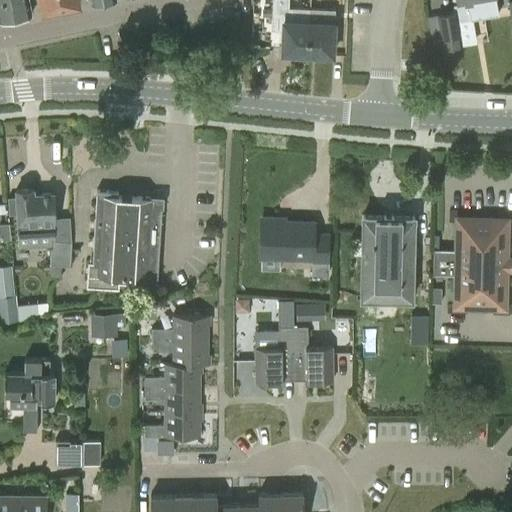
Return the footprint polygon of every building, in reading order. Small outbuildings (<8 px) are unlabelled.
[(0,0),(0,19),(31,14),(32,13),(29,0),(0,0)] [(79,5),(78,0),(41,0),(44,12),(45,11),(79,5)] [(282,53),(307,54),(310,9),(289,8),(289,0),(272,0),(272,8),(272,16),(271,26),(283,27),(282,53)] [(452,5),(452,7),(436,10),(437,14),(442,47),(460,44),(456,19),(498,13),(496,0),(458,0),(459,4),(452,5)] [(272,16),(272,8),(262,8),(262,16),(272,16)] [(335,9),(310,9),(307,54),(333,55),(334,23),(335,9)] [(34,194),(34,188),(16,189),(18,222),(27,221),(27,232),(56,230),(54,193),(34,194)] [(157,285),(158,273),(163,197),(118,194),(118,190),(98,189),(92,274),(88,274),(88,285),(120,287),(120,283),(157,285)] [(364,215),(362,273),(362,297),(413,298),(414,273),(415,216),(364,215)] [(313,257),(313,273),(329,274),(330,233),(315,233),(316,221),(275,220),(275,217),(263,216),(263,220),(262,220),(261,256),(313,257)] [(434,249),(434,262),(506,263),(508,219),(458,218),(457,249),(434,249)] [(70,266),(72,242),(51,241),(50,265),(49,273),(49,277),(61,278),(61,273),(62,265),(70,266)] [(505,307),(506,273),(506,263),(434,262),(433,275),(456,275),(455,306),(505,307)] [(12,264),(0,265),(0,294),(15,294),(12,264)] [(293,316),(294,316),(293,304),(292,304),(292,298),(269,299),(270,319),(293,319),(293,316)] [(145,302),(145,310),(156,310),(155,301),(145,302)] [(294,316),(298,315),(298,318),(307,317),(307,304),(293,304),(294,316)] [(116,331),(116,325),(124,324),(123,310),(90,311),(90,333),(116,331)] [(153,329),(153,337),(208,337),(208,315),(174,315),(174,328),(153,329)] [(256,383),(283,382),(283,378),(295,378),(294,323),(278,323),(279,347),(255,347),(256,383)] [(306,323),(294,323),(295,378),(306,377),(306,382),(334,381),(333,346),(308,347),(306,323)] [(173,351),(173,362),(173,363),(200,363),(200,365),(208,365),(208,337),(153,337),(153,351),(173,351)] [(24,407),(24,431),(38,431),(38,407),(38,401),(54,401),(54,373),(50,373),(50,358),(26,358),(25,371),(5,371),(5,390),(10,390),(10,406),(24,407)] [(173,363),(173,362),(165,362),(165,376),(164,376),(145,376),(145,386),(200,387),(200,365),(200,363),(173,363)] [(165,399),(165,409),(200,410),(200,387),(145,386),(145,399),(165,399)] [(199,437),(200,420),(200,410),(165,409),(165,424),(144,424),(145,436),(199,437)] [(100,440),(83,440),(55,440),(54,465),(82,465),(83,462),(99,462),(100,440)] [(158,440),(158,451),(158,452),(172,452),(172,451),(172,440),(158,440)] [(303,511),(303,493),(281,494),(281,511),(303,511)] [(281,511),(281,494),(259,494),(259,504),(260,504),(259,511),(281,511)] [(45,511),(46,496),(0,495),(0,511),(45,511)] [(194,511),(194,495),(172,496),(172,511),(194,511)] [(216,511),(216,505),(217,505),(216,495),(194,495),(194,511),(216,511)] [(172,511),(172,496),(150,496),(150,511),(172,511)]
